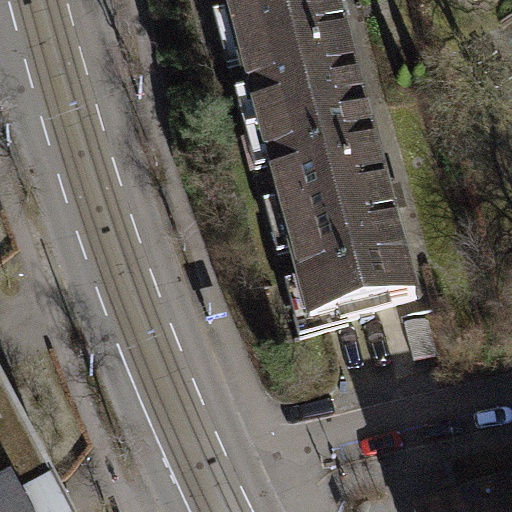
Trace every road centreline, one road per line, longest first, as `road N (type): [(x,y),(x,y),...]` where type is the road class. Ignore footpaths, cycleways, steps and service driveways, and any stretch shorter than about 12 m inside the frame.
road 1 (tertiary): [(208,495),(101,234),(31,0)]
road 2 (residential): [(208,495),(337,431),(511,392)]
